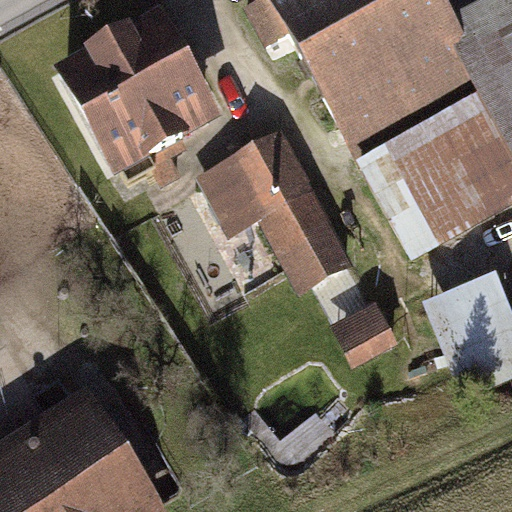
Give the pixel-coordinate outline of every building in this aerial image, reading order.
[(443,0),(269,0),(270,2),(249,14),(270,50),(291,38),(413,264),(511,209),(511,0),(498,0),(457,23),(443,0)] [(160,31),(68,82),(114,165),(206,114),(160,31)] [(277,148),(204,189),(233,241),(264,225),(301,292),(348,266),(306,189),(301,192),(277,148)] [(511,312),(497,277),(422,308),(463,406),(511,385),(511,312)] [(153,511),(88,411),(0,467),(0,511),(153,511)]
